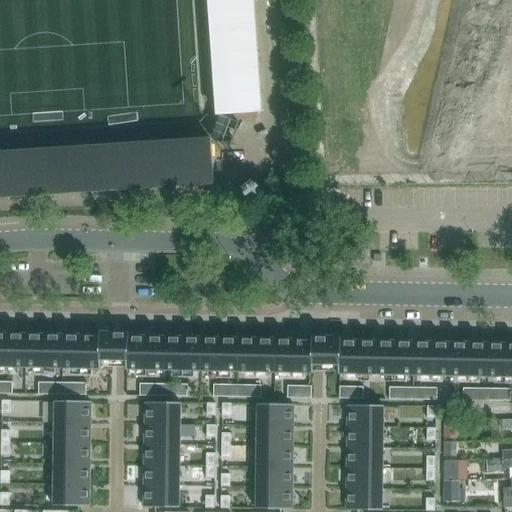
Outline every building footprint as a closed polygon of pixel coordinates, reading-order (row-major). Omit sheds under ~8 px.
[(208,0),(216,128),(264,125),(256,0),(208,0)] [(511,5),(498,3),(494,20),(511,24),(511,5)] [(511,24),(494,20),(490,38),(511,43),(511,24)] [(511,43),(490,38),(486,56),(511,61),(511,43)] [(511,61),(486,56),(482,74),(511,80),(511,61)] [(511,80),(482,74),(478,91),(511,99),(511,80)] [(511,99),(478,91),(474,109),(475,109),(482,111),(489,113),(497,114),(504,116),(511,118),(511,114),(511,99)] [(475,109),(472,121),(479,123),(482,111),(475,109)] [(482,111),(479,123),(487,124),(489,113),(482,111)] [(489,113),(487,124),(494,126),(497,114),(489,113)] [(497,114),(494,126),(502,128),(504,116),(497,114)] [(504,116),(502,128),(509,130),(511,118),(504,116)] [(214,153),(0,163),(0,208),(216,198),(214,153)] [(463,156),(455,192),(471,196),(479,160),(463,156)] [(479,160),(471,196),(488,200),(496,164),(479,160)] [(511,167),(496,164),(488,200),(504,204),(511,169),(511,167)] [(99,336),(99,360),(101,360),(114,361),(126,361),(128,361),(129,336),(129,333),(114,332),(99,332),(99,336)] [(0,333),(0,367),(26,368),(26,334),(0,333)] [(26,334),(26,368),(62,368),(63,335),(26,334)] [(63,335),(62,368),(101,369),(101,360),(99,360),(99,336),(63,335)] [(126,361),(126,370),(164,370),(165,337),(129,336),(128,361),(126,361)] [(311,340),(311,364),(313,364),(325,365),(338,365),(341,365),(341,340),(341,337),(326,337),(311,336),(311,340)] [(165,337),(164,370),(201,371),(202,338),(165,337)] [(202,338),(201,371),(238,372),(238,338),(202,338)] [(238,338),(238,372),(275,372),(275,339),(238,338)] [(275,339),(275,372),(313,373),(313,364),(311,364),(311,340),(275,339)] [(338,365),(338,374),(376,375),(377,341),(341,340),(341,365),(338,365)] [(377,341),(376,375),(413,375),(414,342),(377,341)] [(414,342),(413,375),(450,376),(451,342),(414,342)] [(451,342),(450,376),(487,377),(487,343),(451,342)] [(511,343),(487,343),(487,377),(511,377),(511,343)] [(5,382),(4,394),(12,394),(12,382),(5,382)] [(38,382),(38,395),(46,395),(46,382),(38,382)] [(54,382),(54,395),(62,395),(62,383),(54,382)] [(70,383),(70,395),(78,395),(78,383),(70,383)] [(140,384),(140,396),(148,396),(148,384),(140,384)] [(148,384),(148,396),(156,396),(156,384),(148,384)] [(164,384),(164,396),(172,396),(172,384),(164,384)] [(172,384),(172,396),(179,397),(180,384),(172,384)] [(180,384),(179,397),(187,397),(188,384),(180,384)] [(213,385),(213,397),(221,397),(222,385),(213,385)] [(229,385),(229,397),(237,397),(237,385),(229,385)] [(245,385),(245,397),(253,398),(253,386),(245,385)] [(253,386),(253,398),(261,398),(261,386),(253,386)] [(287,386),(287,398),(295,398),(296,386),(287,386)] [(296,386),(295,398),(303,398),(303,386),(296,386)] [(303,386),(303,398),(311,398),(311,386),(303,386)] [(339,387),(339,399),(347,399),(348,387),(339,387)] [(348,387),(347,399),(355,399),(356,387),(348,387)] [(356,387),(355,399),(363,399),(363,387),(356,387)] [(389,387),(389,399),(397,400),(398,388),(389,387)] [(405,388),(405,400),(413,400),(413,388),(405,388)] [(421,388),(421,400),(429,400),(429,388),(421,388)] [(429,388),(429,400),(437,400),(437,388),(429,388)] [(463,388),(463,400),(471,400),(471,388),(463,388)] [(479,389),(479,401),(487,401),(487,389),(479,389)] [(487,389),(487,401),(495,401),(495,389),(487,389)] [(495,389),(495,401),(503,401),(503,389),(495,389)] [(503,389),(503,401),(511,401),(511,389),(503,389)] [(2,401),(2,413),(10,413),(11,401),(2,401)] [(55,401),(55,423),(90,424),(91,402),(55,401)] [(145,403),(145,424),(180,425),(181,403),(145,403)] [(207,404),(207,416),(216,416),(216,404),(207,404)] [(222,404),(222,416),(231,416),(231,404),(222,404)] [(258,404),(258,426),(293,426),(293,405),(258,404)] [(384,406),(348,405),(348,427),(383,427),(384,406)] [(427,407),(427,419),(435,419),(436,407),(427,407)] [(511,419),(502,420),(502,430),(511,429),(511,419)] [(458,422),(444,422),(444,439),(458,439),(458,422)] [(55,423),(55,443),(90,444),(90,424),(55,423)] [(145,424),(144,445),(180,445),(180,425),(145,424)] [(207,425),(207,438),(216,438),(216,425),(207,425)] [(258,426),(257,446),(293,447),(293,426),(258,426)] [(383,427),(348,427),(348,447),(383,448),(383,427)] [(427,428),(426,441),(435,441),(435,428),(427,428)] [(1,430),(1,443),(10,443),(10,430),(1,430)] [(222,433),(222,446),(230,446),(231,434),(222,433)] [(457,458),(457,441),(443,441),(444,458),(457,458)] [(1,443),(1,455),(10,455),(10,443),(1,443)] [(55,443),(54,464),(90,464),(90,444),(55,443)] [(144,445),(144,465),(180,466),(180,445),(144,445)] [(222,446),(221,458),(230,458),(230,446),(222,446)] [(257,446),(257,467),(292,467),(293,447),(257,446)] [(383,448),(348,447),(347,468),(383,468),(383,448)] [(511,450),(503,451),(503,459),(511,459),(511,450)] [(207,454),(207,466),(215,466),(215,454),(207,454)] [(426,457),(426,469),(435,469),(435,457),(426,457)] [(511,468),(511,459),(503,459),(503,469),(511,468)] [(444,480),(459,481),(459,461),(444,460),(444,480)] [(54,464),(54,484),(89,485),(90,464),(54,464)] [(144,465),(144,486),(179,486),(180,466),(144,465)] [(207,466),(206,478),(215,479),(215,466),(207,466)] [(257,467),(257,487),(292,488),(292,467),(257,467)] [(383,468),(347,468),(347,488),(382,488),(383,468)] [(426,469),(426,481),(435,482),(435,469),(426,469)] [(1,471),(1,483),(9,484),(10,471),(1,471)] [(221,474),(221,487),(230,487),(230,474),(221,474)] [(459,481),(444,480),(443,501),(459,501),(459,481)] [(54,484),(54,506),(89,506),(89,485),(54,484)] [(144,486),(144,507),(179,508),(179,486),(144,486)] [(503,498),(511,497),(511,486),(503,487),(503,498)] [(257,487),(256,509),(292,509),(292,488),(257,487)] [(382,488),(347,488),(347,510),(382,510),(382,488)] [(0,493),(0,505),(9,505),(9,493),(0,493)] [(206,496),(206,508),(215,508),(215,496),(206,496)] [(221,496),(221,508),(230,508),(230,496),(221,496)] [(511,497),(503,498),(504,509),(511,508),(511,497)] [(426,499),(425,511),(434,511),(434,499),(426,499)]
